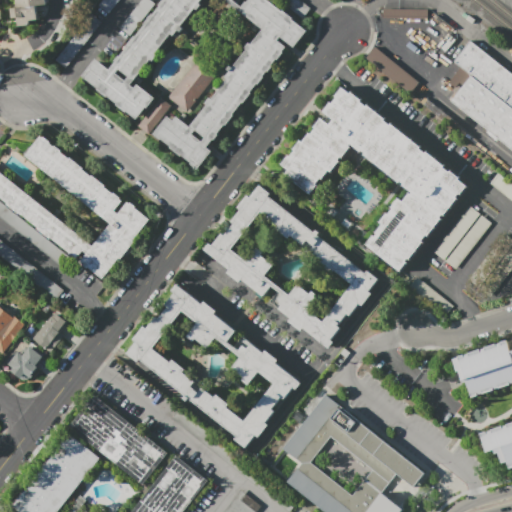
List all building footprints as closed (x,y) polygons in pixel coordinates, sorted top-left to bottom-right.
[(199,169),(213,152),(206,147),(284,47),(277,41),(282,34),(296,45),(306,31),(266,0),(249,0),(243,9),(231,0),(162,0),(110,66),(97,56),(81,77),(138,121),(157,97),(136,81),(199,0),(228,0),(266,29),(190,126),(170,110),(152,133),(199,169)] [(102,0),(99,4),(109,12),(118,0),(102,0)] [(141,0),(120,27),(129,35),(154,3),(150,0),(141,0)] [(300,0),(277,0),(302,19),(310,7),(300,0)] [(18,7),(12,8),(13,18),(19,17),(19,24),(30,23),(30,20),(39,19),(38,5),(18,7)] [(56,59),(66,66),(102,21),(91,14),(56,59)] [(470,39),(511,71),(511,149),(451,101),(471,76),(452,62),(470,39)] [(416,82),(375,46),(366,56),(408,92),(416,82)] [(188,112),(215,71),(195,58),(168,99),(188,112)] [(281,163),(289,154),(291,155),(295,150),(293,149),(300,139),(303,141),(310,132),(311,134),(316,129),(313,127),(321,117),(330,124),(334,119),(323,110),(330,101),(332,103),(337,97),(335,95),(342,86),(350,93),(352,90),(363,99),(362,101),(367,106),(369,104),(386,117),(385,119),(390,123),(391,122),(422,146),(420,148),(426,153),(427,151),(446,165),(444,167),(450,172),(451,170),(460,177),(459,179),(467,186),(461,194),(459,192),(456,196),(459,197),(445,215),(443,214),(440,217),(442,218),(428,237),(426,235),(422,240),(423,241),(409,259),(407,257),(404,261),(406,262),(399,271),(364,243),(371,235),(373,236),(376,233),(374,232),(381,223),(378,221),(386,211),(388,213),(393,207),(391,206),(398,197),(403,200),(410,191),(402,185),(403,183),(400,180),(398,182),(363,155),(364,153),(361,150),(359,151),(351,145),(342,157),(340,156),(337,159),(340,161),(331,172),(329,170),(322,179),(320,177),(316,182),(318,184),(311,193),(286,173),(289,169),(281,163)] [(170,105),(160,97),(137,125),(147,133),(170,105)] [(70,256),(71,255),(52,239),(51,241),(39,231),(40,230),(22,215),(20,217),(8,207),(9,205),(0,197),(0,173),(95,249),(113,226),(28,158),(44,138),(85,170),(84,172),(93,179),(94,178),(107,188),(106,189),(115,197),(116,196),(122,200),(121,202),(123,203),(116,213),(120,217),(129,205),(151,222),(134,243),(136,244),(132,249),(123,261),(121,260),(104,281),(90,269),(89,271),(82,265),(89,256),(85,253),(78,262),(70,256)] [(207,243),(210,246),(220,233),(223,236),(233,223),(230,220),(239,209),(236,207),(246,194),(249,196),(259,185),(270,193),(268,196),(314,233),(316,230),(321,234),(320,236),(367,273),(369,271),(379,279),(370,292),(373,294),(363,306),(360,304),(352,316),(349,314),(338,325),(341,327),(331,340),(333,342),(329,348),(302,327),(300,330),(287,320),(289,317),(277,308),(281,303),(278,300),(282,294),(270,285),(262,296),(241,279),(238,282),(225,272),(228,269),(203,250),(207,243)] [(0,203),(58,250),(74,262),(66,272),(39,250),(0,219),(0,203)] [(65,292),(57,302),(0,257),(0,240),(13,251),(65,292)] [(173,283),(201,303),(203,301),(216,311),(214,313),(236,331),(229,341),(239,350),(242,346),(246,348),(251,343),(263,353),(265,350),(277,360),(275,362),(301,383),(297,389),(295,387),(285,399),(281,396),(272,409),(275,411),(266,423),(268,425),(259,437),(256,435),(246,448),(234,439),(236,437),(210,415),(189,398),(187,401),(182,397),(184,395),(137,358),(135,360),(124,351),(133,340),(130,338),(141,325),(144,328),(154,317),(156,319),(165,306),(163,304),(171,292),(168,290),(173,283)] [(0,305),(25,325),(1,354),(0,353),(0,305)] [(38,334),(52,315),(54,317),(57,314),(68,322),(60,332),(65,336),(52,353),(38,342),(42,337),(38,334)] [(511,423),(485,434),(492,453),(496,452),(501,467),(505,465),(508,470),(511,468),(511,340),(464,357),(458,359),(474,397),(511,383),(511,423)] [(31,380),(22,380),(11,371),(14,369),(8,364),(18,352),(23,356),(31,346),(44,357),(37,365),(40,368),(31,380)] [(95,394),(70,425),(142,483),(167,452),(95,394)] [(286,482),(326,511),(400,511),(402,510),(381,492),(388,483),(396,473),(414,487),(425,473),(326,395),(284,448),(302,462),(286,482)] [(290,511),(298,500),(180,408),(172,419),(290,511)] [(56,511),(99,457),(65,431),(10,502),(22,511),(56,511)] [(130,511),(176,455),(208,481),(183,511),(130,511)] [(223,511),(241,490),(260,506),(255,511),(223,511)]
